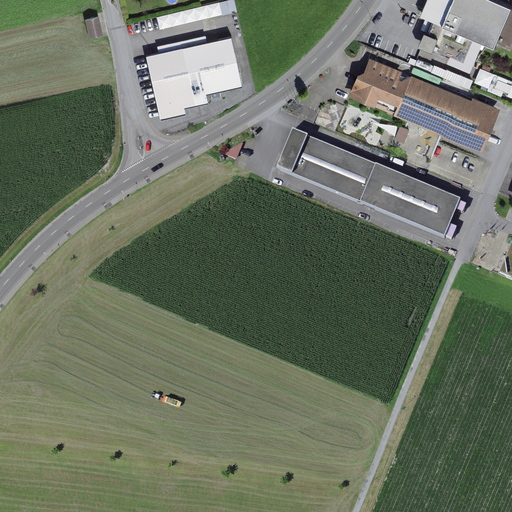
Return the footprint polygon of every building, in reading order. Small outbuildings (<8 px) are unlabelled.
[(161,27),(238,10),(235,0),(223,0),(158,15),(161,27)] [(511,10),(488,0),(428,0),(421,16),(433,22),(427,36),(424,35),(418,49),(421,50),(431,54),(449,59),(447,65),(469,74),(482,46),(493,50),(496,43),(511,10)] [(511,8),(511,10),(496,43),(511,50),(511,8)] [(102,37),(97,18),(86,20),(91,39),(102,37)] [(230,39),(147,57),(161,121),(185,116),(183,110),(208,105),(206,96),(241,88),(230,39)] [(497,111),(370,60),(364,73),(359,76),(350,96),(482,150),(497,111)] [(511,82),(494,75),(488,92),(501,96),(502,92),(508,94),(507,97),(511,98),(511,82)] [(409,131),(400,127),(395,140),(403,143),(409,131)] [(464,200),(296,131),(281,168),(448,237),(464,200)] [(409,144),(480,170),(484,159),(413,134),(409,144)] [(511,280),(511,242),(499,275),(511,280)]
